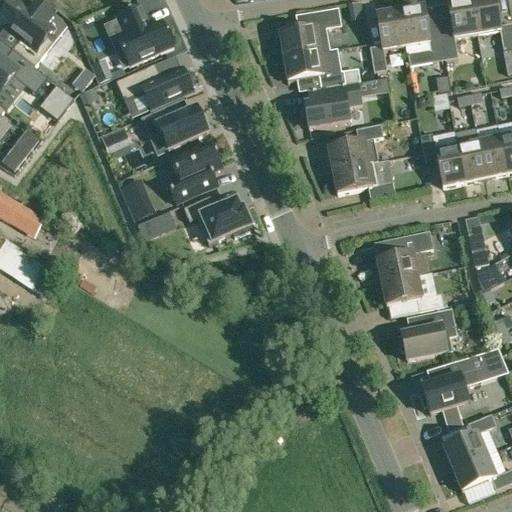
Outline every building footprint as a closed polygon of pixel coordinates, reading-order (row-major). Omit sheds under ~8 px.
[(486,0),(471,2),(477,39),(500,35),(503,55),(511,53),(511,27),(500,30),(495,0),(486,0)] [(455,43),(477,39),(471,2),(446,7),(447,8),(448,8),(453,38),(441,40),(445,64),(458,62),(455,43)] [(5,17),(0,22),(0,29),(4,32),(20,45),(12,54),(13,54),(35,72),(46,58),(46,57),(53,49),(47,43),(55,33),(47,27),(53,20),(54,19),(46,13),(47,13),(43,10),(35,4),(29,13),(16,3),(8,13),(8,12),(4,17),(5,17)] [(162,25),(150,31),(148,32),(145,25),(147,24),(141,10),(117,20),(126,41),(118,45),(129,70),(173,51),(162,25)] [(400,14),(406,51),(408,60),(430,56),(432,67),(445,64),(441,40),(428,42),(424,12),(425,12),(425,10),(400,14)] [(281,37),(279,37),(284,62),(320,56),(329,54),(325,33),(341,30),(338,13),(295,20),(297,36),(281,38),(281,37)] [(406,51),(400,14),(375,19),(376,20),(377,20),(382,49),(370,51),(374,76),(387,74),(384,54),(406,51)] [(320,56),(284,62),(288,87),(289,86),(289,85),(319,80),(321,92),(324,92),(346,88),(343,75),(341,76),(337,53),(329,54),(320,56)] [(0,97),(13,81),(35,98),(48,82),(35,72),(13,54),(4,65),(0,61),(0,97)] [(111,81),(103,63),(92,68),(99,86),(111,81)] [(155,69),(115,86),(124,105),(143,97),(150,114),(193,96),(191,91),(195,90),(188,75),(184,76),(182,72),(181,73),(162,81),(156,68),(155,69)] [(360,86),(357,86),(360,100),(389,95),(387,81),(360,86)] [(308,95),(308,96),(310,106),(304,107),(305,111),(302,114),(304,127),(308,130),(308,133),(350,126),(348,112),(361,110),(360,100),(357,86),(346,88),(324,92),(321,92),(308,95)] [(58,123),(74,103),(57,91),(42,111),(58,123)] [(88,107),(99,102),(94,91),(83,96),(88,107)] [(499,93),(501,101),(511,98),(511,95),(511,91),(499,93)] [(442,97),(427,98),(429,114),(444,113),(442,97)] [(469,99),(470,107),(482,105),(481,97),(469,99)] [(470,107),(469,99),(457,102),(459,110),(470,107)] [(142,122),(151,143),(162,139),(169,155),(207,138),(203,130),(207,128),(201,114),(197,116),(196,113),(189,116),(170,124),(165,112),(142,122)] [(328,152),(333,175),(373,167),(378,166),(373,143),(383,141),(381,128),(356,134),(358,146),(328,152)] [(1,166),(14,175),(38,143),(26,134),(1,166)] [(425,163),(436,161),(443,191),(465,187),(457,151),(436,156),(432,135),(419,138),(425,163)] [(112,148),(108,139),(101,142),(105,151),(112,148)] [(507,178),(511,177),(511,139),(500,143),(507,178)] [(478,147),(486,183),(507,178),(500,143),(478,147)] [(465,187),(486,183),(478,147),(457,151),(465,187)] [(174,183),(163,188),(172,209),(214,191),(209,179),(219,175),(208,150),(167,168),(174,183)] [(377,189),(373,167),(333,175),(337,198),(368,192),(370,204),(395,199),(392,186),(377,189)] [(129,225),(148,216),(132,183),(113,192),(129,225)] [(0,196),(0,219),(10,225),(20,208),(0,196)] [(209,202),(183,213),(189,226),(197,223),(208,249),(232,238),(234,242),(249,235),(247,232),(251,230),(250,227),(254,226),(248,213),(244,214),(243,212),(241,213),(237,204),(215,213),(209,202)] [(163,215),(133,229),(140,245),(171,232),(163,215)] [(377,264),(382,287),(417,280),(413,258),(433,254),(429,236),(396,243),(399,260),(377,264)] [(0,243),(0,272),(12,281),(43,301),(50,289),(48,288),(54,276),(26,259),(0,243)] [(488,269),(484,247),(470,250),(475,272),(488,269)] [(422,302),(417,280),(382,287),(386,311),(417,304),(419,316),(444,311),(441,298),(422,302)] [(477,285),(482,296),(490,293),(485,282),(477,285)] [(490,293),(482,296),(487,307),(494,304),(490,293)] [(451,314),(427,319),(430,333),(402,339),(402,341),(399,342),(402,356),(405,355),(407,365),(452,355),(449,341),(456,340),(451,314)] [(499,336),(506,333),(502,322),(494,325),(499,336)] [(506,333),(499,336),(504,348),(511,344),(506,333)] [(446,369),(450,383),(421,391),(424,398),(420,399),(424,412),(427,411),(430,418),(468,406),(463,392),(479,387),(475,376),(504,367),(497,353),(446,369)] [(452,474),(486,459),(478,438),(496,431),(491,419),(468,428),(472,440),(445,451),(444,450),(443,451),(452,474)] [(511,429),(503,431),(506,446),(511,445),(511,429)] [(486,459),(452,474),(462,497),(463,496),(463,495),(491,483),(495,495),(511,487),(511,473),(495,481),(486,459)]
